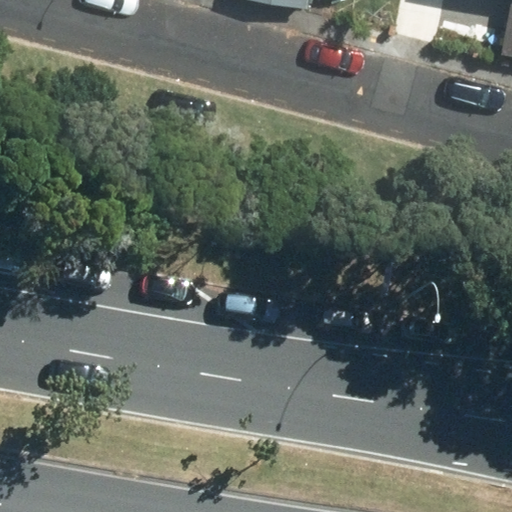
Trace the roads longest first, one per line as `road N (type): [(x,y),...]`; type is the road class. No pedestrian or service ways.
road 1 (primary): [(0,335),(511,416)]
road 2 (residential): [(81,0),(511,111)]
